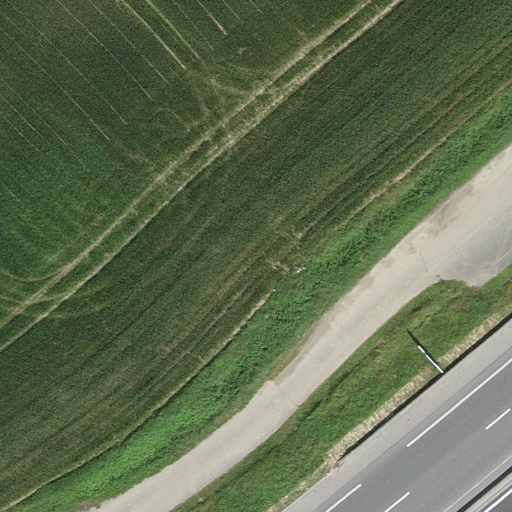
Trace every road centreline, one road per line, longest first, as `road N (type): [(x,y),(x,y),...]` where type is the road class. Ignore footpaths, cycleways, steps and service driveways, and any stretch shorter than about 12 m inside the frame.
road 1 (unclassified): [(127,511),(235,443),(336,338),(511,190)]
road 2 (trunk): [(511,415),(395,511)]
